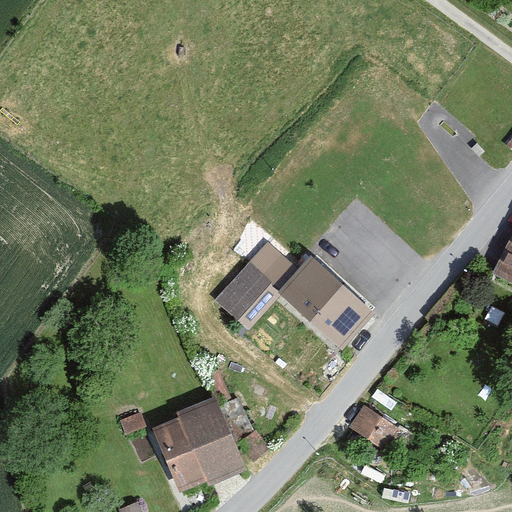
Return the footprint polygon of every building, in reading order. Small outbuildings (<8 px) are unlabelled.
[(511,242),(494,279),(511,287),(511,242)] [(268,243),(247,269),(280,299),(342,356),(375,319),(310,260),(299,273),(268,243)] [(280,299),(247,269),(216,302),(249,332),(280,299)] [(216,401),(152,428),(183,501),(247,474),(216,401)] [(398,431),(364,408),(349,429),(384,452),(398,431)] [(146,428),(140,412),(119,420),(125,436),(146,428)] [(123,504),(125,511),(145,511),(141,498),(123,504)]
